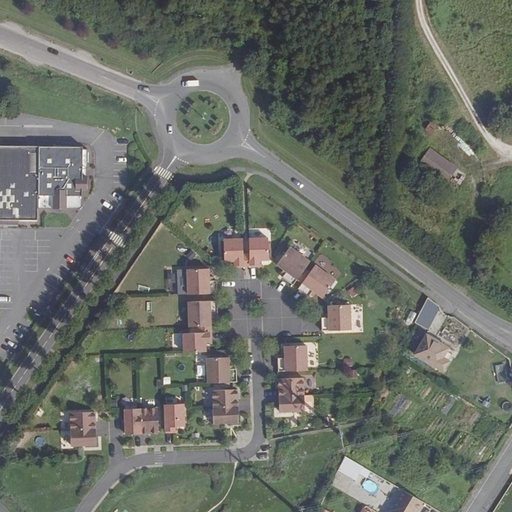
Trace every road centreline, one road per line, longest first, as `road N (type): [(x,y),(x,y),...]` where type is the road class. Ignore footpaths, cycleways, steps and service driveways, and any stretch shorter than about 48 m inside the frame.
road 1 (tertiary): [(233,134),(511,337)]
road 2 (residential): [(84,511),(125,462),(251,452),(260,435),(254,301)]
road 3 (tertiary): [(176,146),(0,404)]
road 4 (track): [(511,157),(493,147),(466,103),(421,21),(418,0)]
road 5 (trunk): [(0,34),(165,102)]
road 6 (tertiary): [(233,134),(237,110),(216,82),(181,84),(165,102)]
